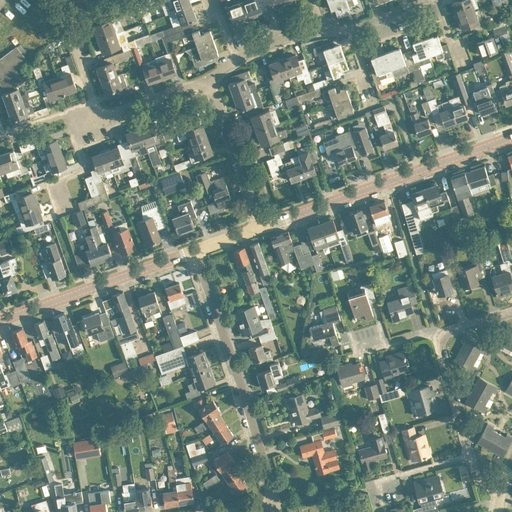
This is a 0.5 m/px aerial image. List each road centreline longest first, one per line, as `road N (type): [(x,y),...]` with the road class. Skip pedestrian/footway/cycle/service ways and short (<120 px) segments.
road 1 (unclassified): [(276,506),(195,250)]
road 2 (tertiary): [(261,227),(511,137)]
road 3 (tertiary): [(0,321),(195,250)]
road 4 (unclassified): [(261,227),(208,79)]
road 5 (unclassified): [(468,456),(439,353),(442,336)]
